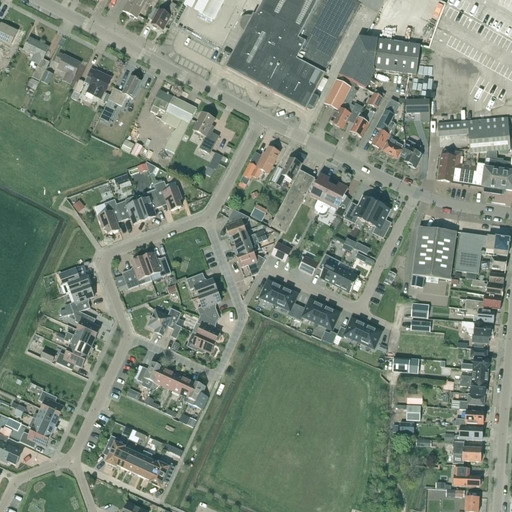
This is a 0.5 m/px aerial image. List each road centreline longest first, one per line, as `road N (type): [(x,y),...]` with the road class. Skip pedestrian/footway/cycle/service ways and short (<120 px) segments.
road 1 (residential): [(130,339),(220,373),(244,319),(208,221)]
road 2 (residential): [(263,119),(37,0)]
road 3 (residential): [(208,221),(104,263),(130,339)]
road 4 (residential): [(499,511),(511,336)]
road 5 (residential): [(412,192),(263,119)]
road 6 (residential): [(130,339),(74,458)]
road 7 (residential): [(412,192),(358,311)]
